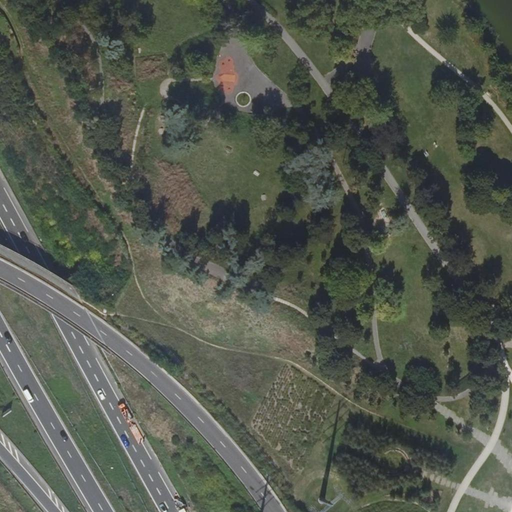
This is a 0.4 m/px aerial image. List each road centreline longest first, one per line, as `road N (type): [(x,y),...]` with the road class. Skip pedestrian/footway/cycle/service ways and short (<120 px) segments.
road 1 (trunk): [(274,511),(154,375),(92,324),(0,268)]
road 2 (motorway): [(171,511),(0,198)]
road 3 (trunk): [(0,334),(104,511)]
